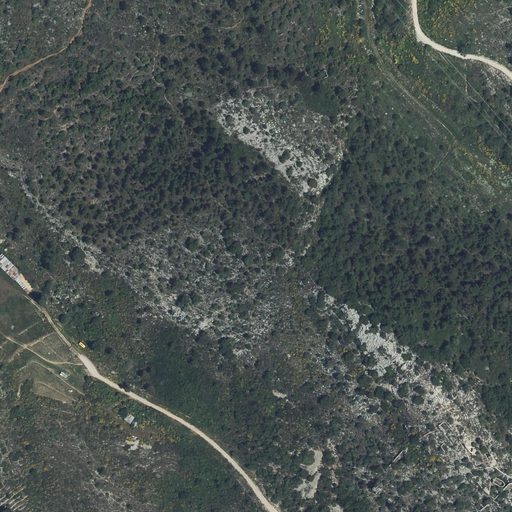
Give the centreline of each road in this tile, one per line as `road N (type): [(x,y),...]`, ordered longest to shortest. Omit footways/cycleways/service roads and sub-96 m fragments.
road 1 (track): [(274,511),(229,451),(74,354),(35,300),(0,284)]
road 2 (track): [(452,137),(387,67),(370,36),(365,0)]
road 3 (track): [(511,75),(421,38),(416,0)]
